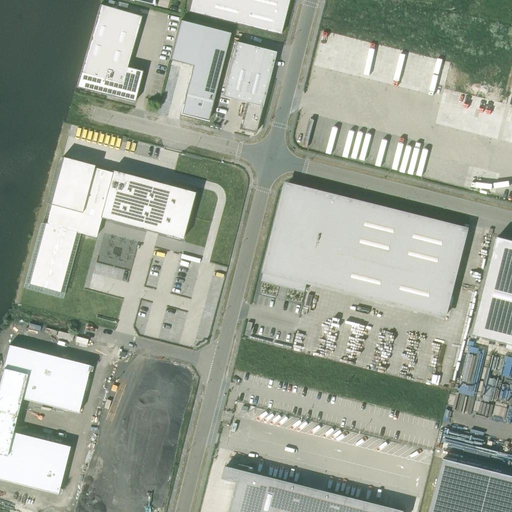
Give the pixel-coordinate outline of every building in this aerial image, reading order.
[(190,0),(187,13),(279,36),(288,0),(190,0)] [(100,5),(76,88),(134,102),(142,71),(127,68),(141,17),(100,5)] [(180,21),(170,60),(193,66),(181,114),(208,121),(230,33),(180,21)] [(236,42),(222,97),(247,103),(240,129),(256,133),(276,52),(236,42)] [(44,223),(28,285),(60,293),(76,232),(95,238),(100,218),(182,240),(194,193),(112,171),(111,173),(93,168),(94,166),(62,157),(49,205),(51,205),(46,224),(44,223)] [(278,217),(262,281),(305,292),(315,249),(453,284),(467,230),(311,191),(311,190),(286,184),(278,217)] [(511,240),(497,237),(473,335),(511,344),(511,240)] [(12,344),(0,388),(0,480),(57,495),(71,445),(14,431),(23,398),(79,412),(92,364),(12,344)] [(82,448),(69,498),(123,511),(127,511),(141,463),(82,448)] [(511,511),(511,475),(443,458),(429,511),(511,511)] [(306,486),(225,466),(222,479),(238,483),(230,511),(404,511),(324,491),(321,504),(336,507),(335,511),(282,511),(287,495),(303,499),(306,486)]
